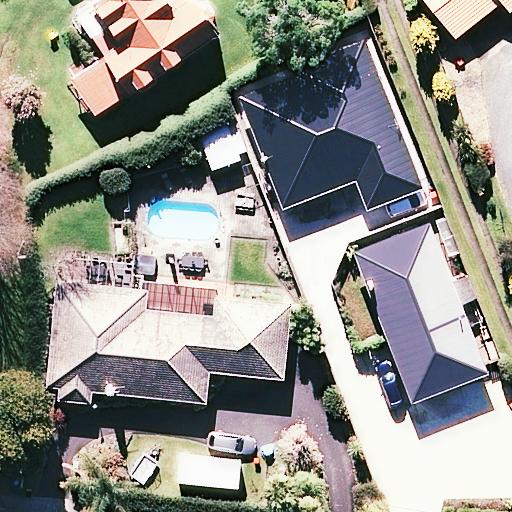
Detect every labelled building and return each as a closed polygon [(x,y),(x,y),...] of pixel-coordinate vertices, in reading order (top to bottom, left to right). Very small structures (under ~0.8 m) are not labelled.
[(216,33),(193,0),(99,0),(78,14),(107,56),(73,79),(98,115),(216,33)] [(511,7),(511,0),(428,0),(457,36),(502,1),(510,10),(511,7)] [(388,75),(367,29),(328,46),(349,93),(388,75)] [(247,155),(235,126),(202,140),(214,169),(247,155)] [(331,233),(300,146),(265,158),(296,245),(331,233)] [(486,372),(433,225),(358,252),(412,399),(486,372)] [(140,288),(56,283),(50,387),(58,387),(58,400),(93,402),(94,394),(210,402),(212,372),(285,377),(291,289),(141,279),(140,288)]
